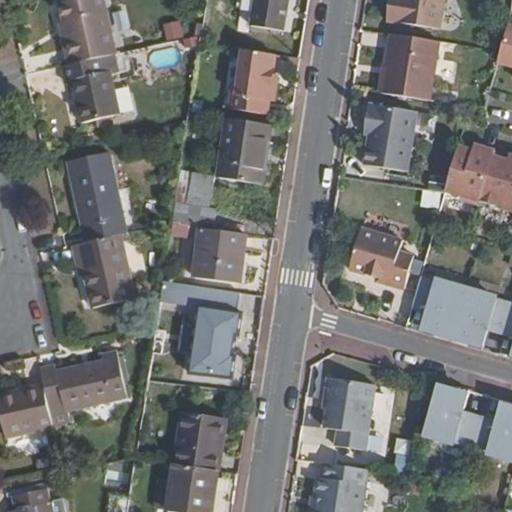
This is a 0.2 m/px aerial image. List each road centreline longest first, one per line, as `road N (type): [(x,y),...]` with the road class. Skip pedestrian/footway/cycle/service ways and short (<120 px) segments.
road 1 (unclassified): [(342,0),(292,313)]
road 2 (residential): [(511,374),(292,313)]
road 3 (unclassified): [(292,313),(261,511)]
road 4 (residential): [(0,200),(13,260),(4,324)]
